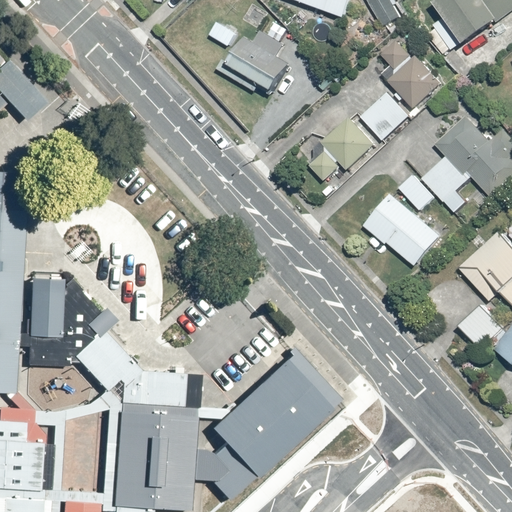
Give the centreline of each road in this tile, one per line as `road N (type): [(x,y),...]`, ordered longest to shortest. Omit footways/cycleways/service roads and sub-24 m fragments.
road 1 (tertiary): [(58,0),(434,418)]
road 2 (residential): [(434,418),(334,511)]
